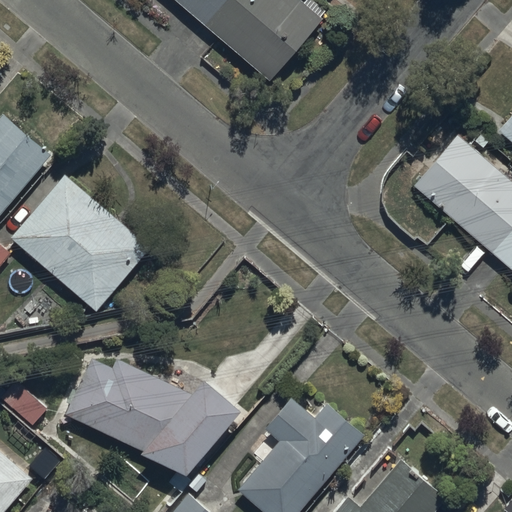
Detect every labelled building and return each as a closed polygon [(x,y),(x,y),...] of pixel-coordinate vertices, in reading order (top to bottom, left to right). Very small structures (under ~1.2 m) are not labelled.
[(300,0),(178,0),(269,79),(322,18),(300,0)] [(0,213),(49,153),(4,112),(0,116),(0,213)] [(511,115),(500,130),(511,140),(511,115)] [(511,178),(460,134),(417,184),(511,265),(511,178)] [(66,172),(11,235),(97,308),(152,245),(66,172)] [(0,264),(10,252),(0,243),(0,264)] [(92,355),(64,413),(189,470),(242,407),(206,376),(193,391),(118,355),(113,366),(92,355)] [(281,437),(239,487),(269,511),(299,511),(365,435),(326,402),(315,415),(291,395),(266,425),(281,437)] [(0,511),(3,511),(34,476),(0,448),(0,511)] [(350,493),(334,511),(431,511),(446,494),(400,457),(362,503),(350,493)] [(35,511),(50,511),(71,491),(61,482),(34,511),(35,511)] [(214,511),(189,491),(171,511),(214,511)]
